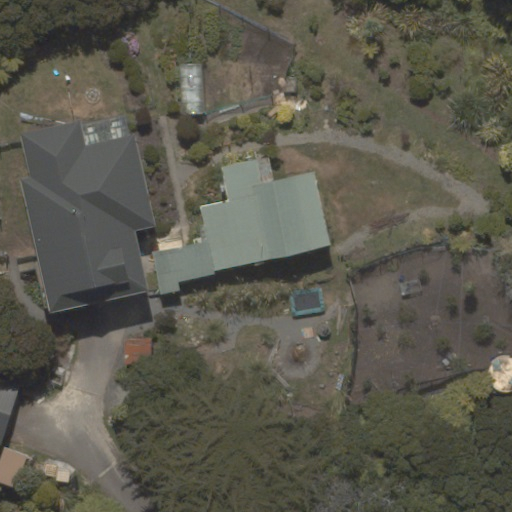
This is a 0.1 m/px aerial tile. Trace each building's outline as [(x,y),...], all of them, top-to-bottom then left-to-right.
[(183,115),(205,113),(203,64),(180,65),(183,115)] [(22,181),(50,312),(148,291),(135,231),(156,226),(135,132),(131,133),(127,113),(82,123),(82,120),(22,133),(32,179),(22,181)] [(205,240),(151,251),(160,294),(180,290),(178,281),(215,273),(215,271),(333,247),(316,169),(274,178),(270,157),(221,167),(227,201),(199,206),(205,240)] [(152,364),(152,339),(125,339),(125,364),(152,364)] [(0,444),(1,445),(19,387),(0,381),(0,444)] [(30,456),(4,447),(0,458),(0,483),(18,490),(30,456)]
